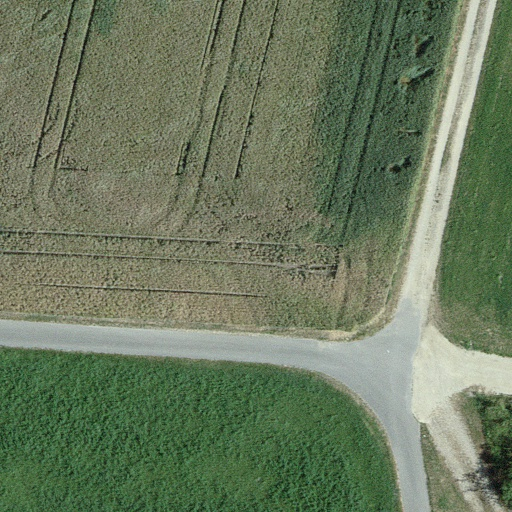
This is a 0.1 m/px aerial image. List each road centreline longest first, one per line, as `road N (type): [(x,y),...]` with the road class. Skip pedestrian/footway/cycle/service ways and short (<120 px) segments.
road 1 (track): [(393,362),(0,337)]
road 2 (track): [(479,0),(393,362)]
road 3 (track): [(393,362),(490,511)]
road 4 (track): [(411,511),(393,362)]
road 5 (track): [(393,362),(511,381)]
